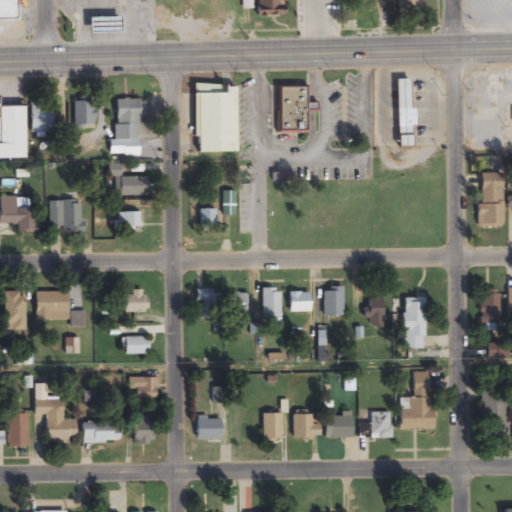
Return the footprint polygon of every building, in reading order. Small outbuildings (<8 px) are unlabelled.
[(0,0),(0,22),(10,22),(10,1),(14,1),(13,0),(0,0)] [(216,0),(199,0),(199,14),(216,14),(216,0)] [(278,0),(253,0),(254,16),(278,16),(278,0)] [(375,12),(374,0),(355,0),(355,12),(375,12)] [(416,12),(416,0),(394,0),(394,12),(416,12)] [(115,18),(82,18),(82,34),(115,34),(115,18)] [(392,148),(409,148),(408,80),(391,80),(392,148)] [(233,86),(191,86),(191,154),(234,154),(233,86)] [(272,88),(272,135),(304,135),(304,114),(314,114),(314,104),(302,104),(302,88),(272,88)] [(111,141),(138,141),(138,100),(111,100),(111,141)] [(70,102),(70,128),(92,128),(92,102),(70,102)] [(50,104),(28,104),(28,137),(50,137),(50,104)] [(0,158),(21,159),(20,107),(0,106),(0,158)] [(111,195),(143,195),(143,178),(118,178),(118,168),(111,168),(111,195)] [(499,227),(499,175),(476,175),(477,206),(473,206),(473,228),(499,227)] [(32,234),(32,205),(13,205),(14,198),(0,197),(0,225),(14,225),(14,234),(32,234)] [(511,198),(503,198),(503,210),(511,210),(511,225),(511,198)] [(47,202),(47,228),(61,228),(61,234),(80,234),(80,202),(47,202)] [(212,227),(212,211),(196,211),(196,227),(212,227)] [(138,214),(116,214),(116,231),(138,231),(138,214)] [(320,318),(340,318),(340,289),(320,289),(320,318)] [(278,319),(278,290),(259,290),(259,319),(278,319)] [(193,303),(200,303),(200,313),(212,313),(212,291),(193,291),(193,303)] [(496,323),(496,291),(478,291),(478,323),(496,323)] [(1,293),(1,332),(23,332),(23,293),(1,293)] [(65,293),(32,293),(32,321),(65,321),(65,293)] [(142,293),(119,293),(119,314),(142,314),(142,293)] [(285,314),(307,314),(307,294),(285,294),(285,314)] [(225,315),(245,315),(245,295),(225,295),(225,315)] [(380,300),(363,300),(363,330),(380,330),(380,300)] [(421,300),(399,300),(399,350),(421,350),(421,300)] [(146,356),(146,339),(120,339),(120,356),(146,356)] [(76,363),(76,345),(62,345),(62,363),(76,363)] [(505,346),(484,346),(484,358),(505,358),(505,346)] [(396,432),(427,432),(427,374),(408,374),(408,400),(396,400),(396,432)] [(154,400),(154,380),(125,380),(125,400),(154,400)] [(43,417),(42,444),(71,444),(72,421),(60,421),(60,400),(45,400),(45,386),(32,386),(32,416),(43,417)] [(503,388),(476,388),(477,437),(504,436),(503,388)] [(388,414),(366,414),(366,440),(388,440),(388,414)] [(4,448),(26,448),(26,415),(4,415),(4,448)] [(259,416),(259,444),(279,444),(279,416),(259,416)] [(316,427),(309,427),(309,416),(289,416),(289,441),(316,441),(316,427)] [(350,440),(350,418),(324,418),(324,440),(350,440)] [(128,419),(128,446),(149,446),(149,419),(128,419)] [(192,442),(218,442),(218,419),(192,419),(192,442)] [(78,423),(78,444),(116,444),(116,423),(78,423)]
